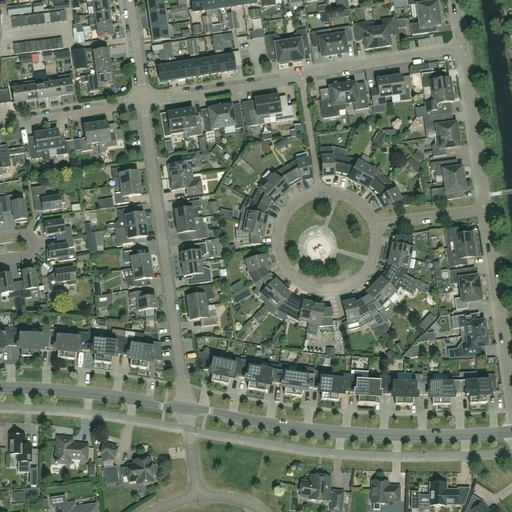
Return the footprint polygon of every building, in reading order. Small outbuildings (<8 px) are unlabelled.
[(76,0),(71,1),(72,10),(79,9),(78,0),(76,0)] [(146,0),(148,14),(165,11),(162,0),(146,0)] [(205,11),(203,0),(190,0),(192,13),(205,11)] [(211,10),(218,9),(216,0),(203,0),(205,11),(206,17),(202,18),(203,26),(211,25),(210,17),(212,17),(211,10)] [(230,8),(229,0),(216,0),(218,9),(230,8)] [(229,0),(230,8),(231,14),(227,14),(228,22),(236,21),(235,14),(237,13),(236,7),(243,6),(241,0),(229,0)] [(418,17),(441,14),(440,4),(437,5),(437,2),(423,4),(422,0),(411,0),(407,1),(408,7),(416,6),(418,17)] [(94,15),(109,13),(108,1),(92,3),(87,4),(87,9),(93,8),(94,15)] [(42,3),(32,4),(33,12),(44,11),(43,5),(42,5),(42,3)] [(30,5),(18,6),(19,14),(31,13),(30,5)] [(178,6),(179,13),(186,12),(185,5),(178,6)] [(19,14),(18,6),(7,8),(8,15),(19,14)] [(179,13),(178,6),(170,7),(171,14),(179,13)] [(258,18),(257,10),(248,11),(249,19),(258,18)] [(167,25),(165,11),(148,14),(150,28),(167,25)] [(96,27),(111,25),(109,13),(94,15),(88,16),(89,21),(95,20),(96,27)] [(441,14),(418,17),(419,23),(410,24),(412,36),(428,34),(427,28),(440,26),(440,24),(443,23),(441,14)] [(408,35),(407,19),(398,19),(399,35),(408,35)] [(383,28),(375,29),(378,49),(390,47),(389,38),(396,37),(393,20),(381,21),(383,28)] [(237,29),(236,21),(228,22),(229,30),(237,29)] [(365,51),(378,49),(375,29),(367,30),(366,24),(354,26),(356,43),(363,42),(365,51)] [(111,25),(96,27),(89,28),(90,32),(96,32),(97,39),(113,37),(111,25)] [(169,40),(167,25),(150,28),(152,42),(169,40)] [(212,32),(211,25),(203,26),(204,34),(212,32)] [(330,31),(331,37),(334,56),(348,54),(347,46),(345,46),(345,43),(352,42),(350,28),(338,29),(330,31)] [(190,38),(190,37),(189,30),(181,31),(182,39),(190,38)] [(263,30),(251,32),(252,40),(264,38),(263,30)] [(295,41),(287,42),(291,63),(293,62),(293,64),(302,62),(302,61),(303,61),(301,46),(308,45),(306,31),(297,32),(294,36),(295,41)] [(324,57),(334,56),(331,37),(330,31),(311,34),(313,48),(320,47),(320,50),(319,50),(320,58),(324,57)] [(221,40),(221,35),(212,37),(213,45),(222,43),(221,40)] [(291,63),(287,42),(279,43),(279,39),(275,36),(266,37),(269,52),(275,50),(278,65),(279,64),(279,66),(288,65),(288,63),(291,63)] [(187,40),(188,49),(197,47),(196,39),(187,40)] [(163,51),(163,53),(172,51),(171,43),(162,44),(162,45),(163,51)] [(223,51),(222,43),(213,45),(215,53),(223,51)] [(190,57),(194,56),(198,55),(197,47),(188,49),(190,57)] [(94,64),(110,61),(108,49),(92,51),(94,64)] [(72,52),(74,66),(86,65),(84,50),(72,52)] [(69,51),(63,52),(55,53),(56,59),(70,58),(69,52),(69,51)] [(173,59),(172,51),(163,53),(165,61),(169,60),(173,59)] [(233,56),(234,67),(241,65),(239,52),(232,53),(233,56)] [(51,53),(43,54),(44,62),(52,61),(51,53)] [(151,54),(146,57),(149,62),(155,59),(151,54)] [(32,62),(31,55),(19,57),(20,64),(24,63),(32,62)] [(233,56),(224,57),(220,58),(222,73),(235,71),(234,67),(233,56)] [(210,75),(222,73),(220,58),(216,58),(208,60),(210,75)] [(195,62),(197,77),(210,75),(208,60),(201,61),(195,62)] [(111,74),(110,61),(94,64),(96,76),(111,74)] [(185,79),(197,77),(195,62),(182,64),(185,79)] [(182,64),(175,65),(170,65),(172,81),(185,79),(182,64)] [(160,83),(172,81),(170,65),(157,67),(160,83)] [(406,81),(418,81),(417,72),(406,72),(406,81)] [(113,86),(111,74),(96,76),(98,88),(113,86)] [(59,77),(59,82),(62,97),(73,95),(71,80),(70,75),(59,77)] [(431,94),(451,91),(450,79),(435,81),(434,75),(421,77),(423,89),(431,88),(431,94)] [(388,78),(391,97),(399,96),(400,103),(411,101),(409,89),(403,90),(401,76),(388,78)] [(391,97),(388,78),(376,80),(377,90),(376,92),(370,93),(373,107),(385,105),(384,98),(391,97)] [(50,99),(48,83),(47,79),(35,81),(38,101),(50,99)] [(23,83),(24,87),(26,102),(38,101),(35,81),(23,83)] [(342,86),(345,105),(353,103),(354,112),(369,109),(366,94),(357,95),(355,84),(353,84),(351,82),(349,81),(347,82),(345,83),(344,86),(342,86)] [(62,97),(59,82),(48,83),(50,99),(62,97)] [(329,88),(331,99),(319,101),(322,120),(339,117),(338,112),(346,111),(345,105),(342,86),(340,86),(338,84),(336,84),(334,84),(332,85),(331,88),(329,88)] [(14,104),(26,102),(24,87),(11,89),(14,104)] [(9,89),(0,91),(0,104),(11,103),(9,89)] [(441,111),(441,105),(453,103),(451,91),(431,94),(432,100),(425,101),(427,113),(441,111)] [(292,106),(287,107),(280,108),(278,96),(266,98),(269,119),(275,118),(276,123),(294,120),(292,106)] [(269,119),(266,98),(254,100),(256,112),(248,113),(250,127),(264,125),(263,120),(269,119)] [(219,105),(223,128),(234,127),(235,130),(243,129),(241,113),(234,114),(233,112),(232,106),(229,106),(229,104),(219,105)] [(223,128),(219,105),(210,107),(210,109),(208,110),(209,116),(208,118),(203,119),(206,135),(212,134),(212,130),(223,128)] [(180,112),(183,134),(188,133),(189,138),(202,136),(199,119),(196,119),(194,118),(193,110),(180,112)] [(171,136),(183,134),(180,112),(167,114),(168,122),(167,124),(162,124),(162,123),(161,123),(164,138),(171,137),(171,136)] [(437,138),(460,135),(459,130),(457,129),(456,123),(441,125),(441,120),(428,121),(429,131),(432,133),(436,132),(437,138)] [(95,125),(98,143),(100,154),(105,153),(107,150),(107,149),(117,147),(115,134),(109,135),(107,123),(95,125)] [(98,143),(95,125),(83,127),(85,139),(79,140),(81,153),(92,151),(91,145),(98,143)] [(57,131),(46,133),(49,151),(56,150),(57,157),(67,155),(65,138),(59,139),(57,131)] [(32,161),(42,159),(43,160),(45,163),(50,162),(49,151),(46,133),(34,134),(36,147),(30,148),(32,161)] [(437,138),(435,138),(436,144),(434,145),(431,147),(433,158),(446,156),(445,149),(459,147),(458,142),(459,142),(460,140),(460,135),(437,138)] [(0,158),(9,157),(8,147),(6,146),(0,147),(0,158)] [(216,158),(222,150),(217,146),(210,154),(216,158)] [(342,175),(345,158),(332,155),(332,148),(319,149),(320,158),(322,158),(323,177),(333,176),(333,173),(342,175)] [(417,152),(413,157),(421,163),(425,158),(417,152)] [(170,179),(192,176),(191,169),(198,168),(196,155),(181,157),(183,157),(184,164),(168,166),(170,179)] [(0,176),(2,176),(1,169),(11,168),(9,157),(0,158),(0,176)] [(358,184),(367,168),(358,163),(359,162),(360,161),(345,158),(342,175),(350,177),(349,180),(358,184)] [(300,178),(301,181),(311,179),(306,160),(297,163),(297,161),(296,160),(284,168),(293,183),(300,178)] [(444,183),(464,180),(462,167),(448,169),(447,162),(430,164),(431,172),(434,172),(435,177),(443,176),(444,183)] [(120,187),(139,184),(137,172),(125,174),(124,168),(111,170),(113,181),(119,180),(120,187)] [(273,177),(267,183),(280,197),(282,198),(289,191),(287,190),(285,187),(293,183),(284,168),(271,175),(272,176),(272,175),(273,177)] [(374,192),(386,180),(376,170),(375,170),(376,171),(375,172),(367,168),(358,184),(366,189),(368,186),(374,192)] [(193,182),(192,176),(170,179),(172,192),(188,189),(189,196),(187,196),(187,197),(202,195),(200,181),(193,182)] [(393,203),(394,208),(409,206),(408,196),(399,198),(395,191),(396,190),(397,190),(386,180),(374,192),(381,199),(378,200),(383,209),(393,203)] [(464,180),(444,183),(445,189),(437,190),(439,202),(452,200),(451,194),(465,192),(464,180)] [(280,197),(267,183),(260,190),(259,189),(259,188),(252,201),(267,209),(271,201),(274,204),(280,197)] [(141,196),(139,184),(120,187),(121,194),(115,194),(116,205),(129,204),(128,198),(141,196)] [(36,212),(42,211),(43,212),(61,209),(61,204),(64,204),(63,197),(46,199),(44,187),(32,189),(36,212)] [(5,197),(7,210),(13,209),(15,222),(17,221),(17,223),(30,223),(30,222),(27,222),(24,201),(16,202),(15,196),(5,197)] [(242,213),(240,222),(245,223),(264,228),(266,218),(263,217),(267,209),(252,201),(247,199),(240,213),(241,213),(242,213)] [(174,211),(176,222),(198,219),(198,213),(201,213),(200,201),(188,203),(188,209),(174,211)] [(116,230),(120,229),(145,226),(143,214),(131,216),(130,210),(117,211),(119,222),(117,222),(115,225),(116,230)] [(198,219),(176,222),(178,235),(191,233),(193,241),(207,239),(205,225),(203,225),(202,219),(198,219)] [(58,234),(59,240),(72,238),(70,227),(64,228),(63,221),(41,225),(40,222),(43,235),(45,234),(46,236),(58,234)] [(264,228),(245,223),(240,222),(238,232),(237,231),(236,231),(237,241),(242,241),(242,247),(259,246),(259,237),(262,237),(264,228)] [(117,248),(135,245),(134,239),(147,238),(145,226),(120,229),(121,241),(116,241),(117,248)] [(454,243),(454,249),(475,246),(475,244),(474,242),(474,240),(473,238),(472,236),(471,234),(460,235),(459,229),(446,231),(447,242),(449,243),(454,243)] [(89,254),(97,253),(95,233),(87,234),(89,254)] [(392,246),(390,255),(409,260),(411,250),(413,251),(412,236),(395,237),(396,246),(392,246)] [(74,249),(72,238),(59,240),(60,246),(48,248),(48,250),(46,251),(47,264),(47,261),(58,259),(59,263),(67,262),(66,258),(68,257),(67,250),(74,249)] [(182,266),(201,263),(200,258),(202,258),(207,254),(205,244),(193,246),(194,252),(180,254),(182,266)] [(475,246),(454,249),(455,255),(451,255),(449,257),(451,268),(464,266),(463,260),(475,258),(475,256),(475,254),(476,252),(476,250),(475,248),(475,246)] [(132,270),(151,267),(149,256),(137,257),(136,251),(123,253),(125,264),(131,263),(132,270)] [(407,269),(409,260),(390,255),(388,265),(391,266),(387,274),(413,288),(413,287),(416,281),(406,276),(409,269),(407,269)] [(253,285),(268,276),(264,268),(267,267),(264,257),(246,262),(248,272),(247,272),(246,272),(253,285)] [(201,263),(182,266),(184,277),(198,275),(199,285),(212,283),(210,271),(204,268),(202,269),(201,263)] [(24,285),(18,286),(20,298),(20,300),(31,299),(31,294),(38,292),(34,268),(37,267),(37,266),(24,270),(24,272),(22,272),(24,285)] [(121,272),(128,290),(141,288),(140,281),(153,279),(151,267),(132,270),(121,272)] [(74,269),(55,272),(56,276),(48,278),(50,292),(63,290),(62,283),(67,282),(68,286),(75,285),(74,281),(75,281),(74,269)] [(460,291),(481,288),(480,281),(478,280),(477,276),(467,278),(466,277),(465,270),(450,272),(452,285),(459,284),(460,291)] [(20,298),(18,286),(12,287),(10,274),(8,274),(8,272),(0,273),(0,287),(1,295),(8,294),(9,300),(20,298)] [(396,295),(399,288),(403,290),(402,291),(412,296),(416,289),(413,287),(413,288),(387,274),(383,282),(381,279),(374,286),(388,300),(394,293),(395,294),(396,295)] [(93,284),(101,283),(100,275),(92,276),(93,284)] [(268,276),(253,285),(261,297),(262,296),(269,302),(282,288),(275,281),(273,284),(268,276)] [(188,310),(209,307),(208,301),(213,300),(211,286),(195,288),(196,296),(187,298),(188,310)] [(361,300),(370,315),(378,328),(385,324),(379,314),(378,314),(377,312),(383,308),(382,307),(382,308),(381,307),(388,300),(374,286),(367,293),(369,296),(361,300)] [(282,288),(269,302),(276,309),(275,310),(274,310),(287,317),(295,302),(287,297),(289,295),(282,288)] [(481,288),(460,291),(461,299),(454,300),(456,311),(468,309),(467,303),(481,301),(481,298),(482,296),(481,288)] [(129,295),(130,306),(137,305),(138,312),(157,309),(155,297),(146,299),(145,293),(129,295)] [(111,296),(95,298),(97,310),(108,309),(112,302),(111,296)] [(343,304),(348,322),(345,323),(347,332),(360,329),(358,322),(370,315),(361,300),(354,305),(353,302),(343,304)] [(295,302),(287,317),(300,324),(300,323),(300,322),(309,324),(313,305),(314,303),(304,301),(303,306),(295,302)] [(313,305),(309,324),(318,326),(318,327),(318,328),(332,327),(331,309),(322,310),(323,307),(313,305)] [(210,312),(209,307),(188,310),(190,321),(200,320),(201,328),(217,326),(215,312),(210,312)] [(461,337),(466,337),(486,334),(485,329),(486,328),(487,327),(487,325),(486,324),(484,323),(484,321),(470,323),(468,316),(450,318),(452,330),(460,329),(461,337)] [(0,333),(0,356),(2,357),(2,349),(5,349),(5,347),(12,347),(12,329),(1,329),(1,334),(0,333)] [(21,357),(30,358),(31,335),(23,334),(24,329),(12,329),(12,347),(18,347),(18,349),(21,349),(21,357)] [(42,348),(48,348),(50,330),(31,329),(31,335),(30,358),(38,358),(39,350),(42,350),(42,348)] [(57,359),(66,360),(68,337),(61,336),(61,331),(50,330),(48,348),(55,349),(55,351),(58,351),(57,359)] [(68,337),(66,360),(75,360),(75,353),(79,353),(79,351),(85,351),(87,333),(76,332),(75,337),(68,337)] [(93,362),(102,363),(105,341),(98,340),(98,335),(87,333),(85,351),(91,352),(91,354),(94,355),(93,362)] [(130,367),(138,369),(142,346),(143,336),(136,334),(135,340),(124,338),(122,356),(128,357),(128,359),(131,360),(130,367)] [(486,334),(466,337),(467,342),(462,343),(460,346),(460,348),(458,348),(456,350),(448,352),(449,359),(474,358),(473,349),(487,347),(487,345),(488,344),(489,343),(489,341),(488,340),(486,339),(486,334)] [(122,356),(124,338),(113,337),(112,342),(105,341),(102,363),(111,365),(112,357),(115,357),(115,355),(122,356)] [(142,346),(138,369),(147,370),(148,362),(151,363),(152,361),(154,361),(162,362),(159,344),(150,342),(149,347),(142,346)] [(211,382),(219,384),(224,361),(217,360),(218,355),(207,353),(197,354),(199,371),(203,370),(210,372),(209,374),(212,375),(211,382)] [(230,378),(233,379),(233,377),(239,378),(243,360),(232,358),(231,363),(224,361),(219,384),(228,386),(230,378)] [(247,390),(256,391),(260,368),(253,367),(254,362),(243,360),(239,378),(246,379),(245,381),(249,382),(247,390)] [(279,364),(278,367),(276,384),(282,385),(282,388),(285,388),(284,396),(293,397),(296,374),(288,373),(289,366),(279,364)] [(260,368),(256,391),(264,393),(266,385),(269,386),(269,383),(276,384),(278,367),(268,365),(267,370),(260,368)] [(306,388),(312,389),(314,372),(315,369),(304,368),(303,375),(296,374),(293,397),(301,398),(302,390),(305,391),(306,388)] [(325,373),(314,372),(312,389),(319,390),(318,392),(321,393),(321,400),(329,401),(332,378),(324,378),(325,373)] [(339,379),(332,378),(329,401),(338,402),(339,394),(342,395),(342,392),(349,393),(350,375),(339,374),(339,379)] [(361,376),(350,375),(349,393),(355,393),(355,396),(358,396),(358,404),(367,404),(368,381),(361,381),(361,376)] [(411,383),(404,383),(404,406),(412,406),(413,398),(416,398),(416,396),(422,396),(422,378),(422,376),(412,375),(411,383)] [(484,381),(477,381),(478,404),(487,404),(486,396),(490,396),(489,394),(496,393),(495,375),(484,376),(484,381)] [(375,382),(368,381),(367,404),(375,405),(376,397),(379,397),(379,395),(385,395),(386,377),(375,377),(375,382)] [(395,405),(404,406),(404,383),(397,382),(397,377),(386,377),(385,395),(392,395),(392,398),(395,398),(395,405)] [(448,382),(441,383),(441,406),(450,405),(450,398),(453,398),(453,395),(459,395),(458,377),(448,377),(448,382)] [(458,377),(459,395),(465,395),(466,397),(469,397),(469,405),(478,404),(477,381),(469,382),(469,377),(458,377)] [(432,406),(441,406),(441,383),(433,383),(433,378),(422,378),(422,396),(429,396),(429,398),(432,398),(432,406)] [(17,455),(17,462),(18,462),(18,473),(29,473),(29,463),(31,463),(31,448),(24,448),(24,436),(10,435),(9,455),(17,455)] [(88,446),(78,445),(77,445),(76,445),(76,446),(72,446),(72,441),(72,440),(71,439),(57,438),(56,454),(54,455),(54,460),(55,462),(55,464),(57,464),(58,466),(63,466),(65,465),(70,465),(71,459),(86,461),(88,446)] [(101,455),(102,455),(103,462),(113,460),(113,458),(114,459),(117,448),(104,444),(101,455)] [(153,479),(152,476),(155,475),(156,473),(157,470),(156,468),(154,466),(151,466),(150,463),(150,460),(147,460),(146,459),(142,459),(141,461),(136,461),(137,464),(135,465),(127,467),(127,469),(122,470),(123,478),(128,477),(129,482),(135,481),(136,485),(153,483),(152,479),(153,479)] [(94,466),(86,467),(87,475),(95,474),(94,466)] [(117,479),(116,471),(113,469),(113,468),(104,470),(105,480),(106,480),(105,478),(117,477),(117,479)] [(328,502),(332,502),(331,511),(334,511),(340,511),(343,493),(333,492),(333,493),(329,493),(330,478),(311,476),(311,483),(302,482),(301,485),(299,486),(298,492),(300,493),(300,497),(309,498),(309,500),(328,502)] [(371,505),(387,505),(387,501),(399,502),(399,488),(388,487),(388,482),(372,482),(371,505)] [(430,504),(430,506),(446,507),(446,505),(458,505),(458,491),(446,491),(446,484),(430,484),(430,496),(419,496),(419,492),(411,492),(411,510),(419,510),(419,504),(430,504)] [(36,490),(25,491),(26,498),(37,497),(36,490)] [(52,508),(57,507),(57,511),(96,511),(95,506),(74,509),(74,505),(65,506),(64,498),(51,500),(52,508)] [(496,511),(494,508),(489,511),(488,511),(482,503),(470,511),(496,511)]
